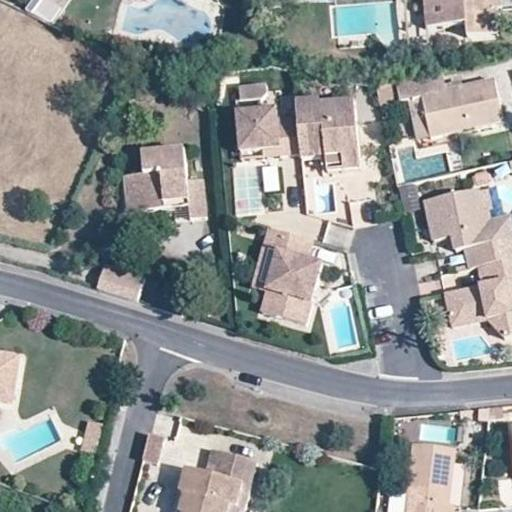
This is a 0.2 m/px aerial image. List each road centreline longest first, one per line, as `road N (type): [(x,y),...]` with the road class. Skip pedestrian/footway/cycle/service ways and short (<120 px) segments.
road 1 (residential): [(429,394),(342,385),(165,332)]
road 2 (residential): [(165,332),(116,511)]
road 3 (residential): [(165,332),(0,284)]
road 4 (residential): [(429,394),(390,237)]
